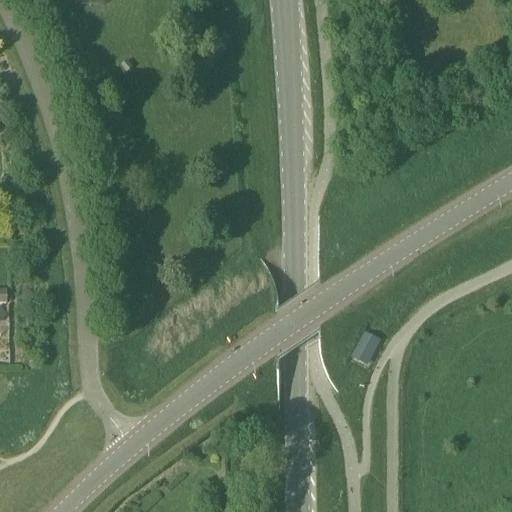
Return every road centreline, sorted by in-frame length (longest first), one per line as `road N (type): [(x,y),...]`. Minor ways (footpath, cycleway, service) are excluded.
road 1 (tertiary): [(61,511),(230,368),(511,182)]
road 2 (secondary): [(299,511),(284,0)]
